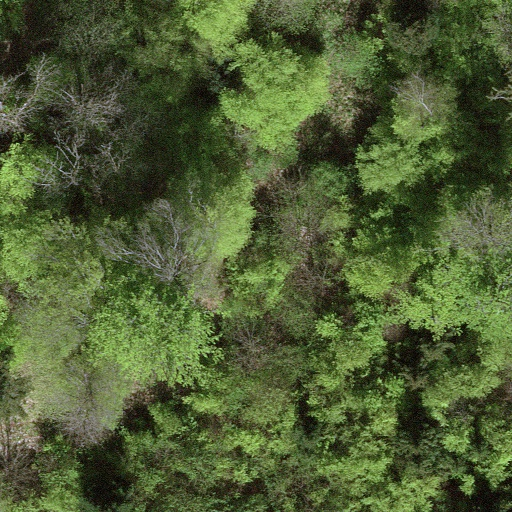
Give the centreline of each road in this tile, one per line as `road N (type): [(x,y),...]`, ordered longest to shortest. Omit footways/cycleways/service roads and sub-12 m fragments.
road 1 (track): [(0,444),(34,426),(139,397),(197,349),(321,95),(349,0)]
road 2 (track): [(327,0),(243,20),(69,25),(0,47)]
